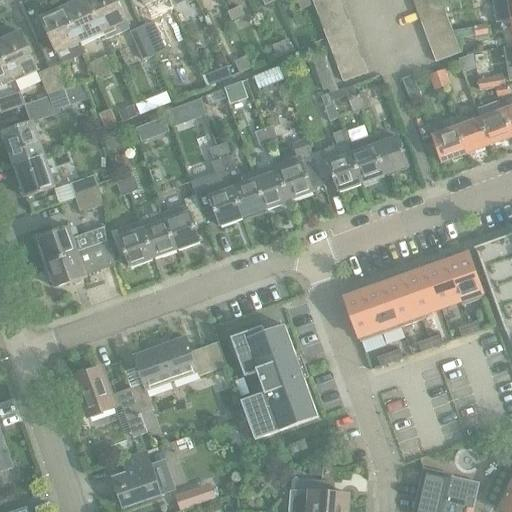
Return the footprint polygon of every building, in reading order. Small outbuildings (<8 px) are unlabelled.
[(81,45),(103,35),(105,34),(89,0),(86,0),(65,10),(81,45)] [(116,0),(89,0),(105,34),(103,35),(106,42),(129,31),(126,24),(127,24),(116,0)] [(141,0),(145,8),(147,11),(170,1),(169,0),(141,0)] [(169,0),(173,8),(190,0),(169,0)] [(310,0),(296,0),(301,11),(313,5),(310,0)] [(314,6),(319,18),(343,8),(340,0),(327,0),(314,5),(314,6)] [(412,0),(417,11),(441,2),(440,0),(412,0)] [(509,6),(511,20),(511,0),(495,0),(497,8),(509,6)] [(417,11),(421,24),(446,15),(441,2),(417,11)] [(244,17),(240,8),(227,14),(231,23),(244,17)] [(319,18),(324,31),(348,21),(343,8),(319,18)] [(38,47),(49,71),(52,70),(63,93),(64,93),(65,94),(73,90),(62,68),(84,57),(79,46),(81,45),(65,10),(41,20),(51,42),(38,47)] [(421,24),(426,37),(451,28),(446,15),(421,24)] [(324,31),(329,44),(353,34),(348,21),(324,31)] [(152,23),(141,28),(155,57),(166,52),(152,23)] [(475,38),(489,36),(487,26),(474,29),(475,38)] [(144,62),(155,57),(141,28),(130,33),(144,62)] [(426,37),(431,50),(455,41),(451,28),(426,37)] [(20,34),(0,43),(0,46),(15,79),(23,75),(25,80),(38,74),(20,34)] [(329,44),(334,57),(358,47),(353,34),(329,44)] [(293,54),(288,41),(272,47),(278,60),(293,54)] [(461,55),(455,41),(431,50),(436,64),(461,55)] [(0,85),(15,79),(0,46),(0,85)] [(334,57),(338,70),(362,60),(358,47),(334,57)] [(493,90),(486,52),(474,54),(480,92),(493,90)] [(327,91),(329,97),(339,93),(325,56),(311,61),(323,93),(327,91)] [(463,60),(459,61),(464,74),(476,70),(473,56),(472,56),(463,60)] [(253,69),(247,57),(234,64),(239,75),(253,69)] [(109,76),(102,60),(89,66),(96,81),(109,76)] [(368,74),(362,60),(338,70),(343,83),(368,74)] [(279,68),(253,78),(259,92),(285,82),(279,68)] [(208,89),(231,80),(227,69),(204,78),(208,89)] [(38,77),(48,98),(63,93),(52,70),(49,71),(38,77)] [(444,72),(437,75),(442,89),(449,87),(444,72)] [(434,92),(442,89),(437,75),(429,77),(434,92)] [(421,99),(412,77),(402,81),(410,104),(421,99)] [(234,105),(251,98),(245,81),(228,88),(234,105)] [(498,88),(495,88),(496,90),(497,99),(511,97),(510,86),(498,88)] [(352,114),(362,111),(354,88),(339,93),(329,97),(331,103),(346,98),(352,114)] [(436,93),(435,97),(436,101),(440,102),(443,101),(445,97),(444,94),(440,92),(436,93)] [(2,135),(13,167),(44,156),(33,125),(48,120),(46,116),(70,108),(65,94),(64,93),(63,93),(48,98),(48,100),(24,108),(30,125),(2,135)] [(140,117),(171,104),(166,94),(136,107),(140,117)] [(364,94),(357,97),(362,111),(370,108),(364,94)] [(0,114),(0,115),(23,107),(19,95),(0,101),(0,114)] [(201,102),(190,106),(195,120),(206,116),(201,102)] [(481,120),(481,121),(490,147),(511,139),(511,127),(506,111),(504,112),(501,103),(477,111),(481,120)] [(324,109),(329,123),(338,121),(333,107),(324,109)] [(134,108),(120,114),(124,123),(137,117),(134,108)] [(111,111),(99,117),(105,131),(117,125),(111,111)] [(164,120),(137,130),(142,144),(169,134),(164,120)] [(443,164),(466,156),(457,129),(453,120),(442,124),(445,133),(433,138),(443,164)] [(481,121),(457,129),(466,156),(490,147),(481,121)] [(273,129),(265,131),(270,146),(277,143),(273,129)] [(260,149),(270,146),(265,131),(255,134),(260,149)] [(338,192),(362,183),(352,156),(351,156),(347,145),(343,132),(333,136),(337,148),(325,152),(312,156),(321,181),(333,177),(338,192)] [(351,156),(352,156),(362,183),(385,175),(375,148),(371,136),(347,145),(351,156)] [(399,139),(375,148),(385,175),(409,166),(399,139)] [(297,156),(276,164),(291,203),(313,195),(312,192),(324,188),(307,142),(293,147),(297,156)] [(226,145),(218,148),(244,220),(267,211),(253,172),(240,177),(233,157),(231,157),(226,145)] [(215,177),(192,185),(202,211),(213,207),(214,207),(218,218),(221,228),(244,220),(218,148),(208,151),(213,164),(211,165),(215,177)] [(55,189),(44,156),(13,167),(24,200),(55,189)] [(276,164),(253,172),(267,211),(291,203),(276,164)] [(161,184),(157,170),(148,173),(152,186),(161,184)] [(70,186),(75,200),(99,193),(94,178),(70,186)] [(134,179),(126,181),(131,195),(138,192),(134,179)] [(121,198),(131,195),(126,181),(117,184),(121,198)] [(104,207),(99,193),(75,200),(80,216),(104,207)] [(185,207),(178,210),(164,215),(176,248),(198,240),(196,232),(206,229),(195,198),(183,203),(185,207)] [(164,215),(141,223),(155,260),(178,252),(176,248),(164,215)] [(141,223),(111,234),(120,259),(125,258),(129,269),(155,260),(141,223)] [(69,230),(38,241),(47,265),(78,253),(107,243),(104,229),(73,240),(69,230)] [(511,236),(475,250),(476,251),(506,333),(507,333),(511,331),(511,236)] [(107,243),(78,253),(47,265),(55,290),(86,279),(85,277),(115,267),(107,243)] [(469,256),(448,264),(462,303),(463,307),(485,300),(469,256)] [(448,264),(427,271),(441,310),(462,303),(448,264)] [(427,271),(407,278),(421,317),(441,310),(427,271)] [(407,278),(387,285),(402,329),(423,322),(421,317),(407,278)] [(387,285),(366,293),(382,336),(402,329),(387,285)] [(366,293),(345,300),(361,344),(382,336),(366,293)] [(481,322),(470,326),(473,335),(485,331),(481,322)] [(470,326),(459,330),(462,339),(473,335),(470,326)] [(238,338),(231,340),(245,379),(258,374),(265,395),(242,403),(256,442),(319,419),(299,363),(297,359),(291,341),(286,327),(265,334),(263,328),(238,338)] [(441,336),(429,340),(433,350),(444,346),(441,336)] [(200,378),(215,373),(206,348),(190,354),(185,340),(162,349),(174,383),(198,374),(200,378)] [(429,340),(418,344),(421,354),(433,350),(429,340)] [(218,344),(206,348),(215,373),(227,369),(218,344)] [(143,386),(131,390),(141,417),(153,412),(146,392),(174,383),(162,349),(133,359),(143,386)] [(400,351),(389,355),(392,364),(403,360),(400,351)] [(389,355),(378,359),(381,368),(392,364),(389,355)] [(133,441),(147,435),(141,417),(131,390),(112,397),(103,370),(73,381),(87,420),(121,408),(133,441)] [(239,405),(227,409),(233,424),(244,419),(239,405)] [(95,425),(120,418),(118,412),(93,419),(95,425)] [(0,473),(13,469),(11,464),(0,430),(0,473)] [(239,430),(227,434),(231,446),(243,442),(239,430)] [(293,456),(308,451),(304,442),(289,447),(293,456)] [(453,449),(411,464),(416,477),(458,462),(453,449)] [(123,510),(161,497),(146,453),(121,462),(125,475),(112,479),(123,510)] [(310,471),(310,477),(323,478),(323,472),(324,469),(311,468),(310,471)] [(477,495),(481,479),(468,476),(464,492),(477,495)] [(292,481),(289,511),(348,511),(350,496),(323,494),(324,483),(292,481)] [(458,511),(462,496),(421,487),(415,511),(458,511)] [(511,511),(511,488),(501,511),(502,511),(511,511)] [(193,491),(176,497),(180,511),(183,511),(198,507),(193,491)]
